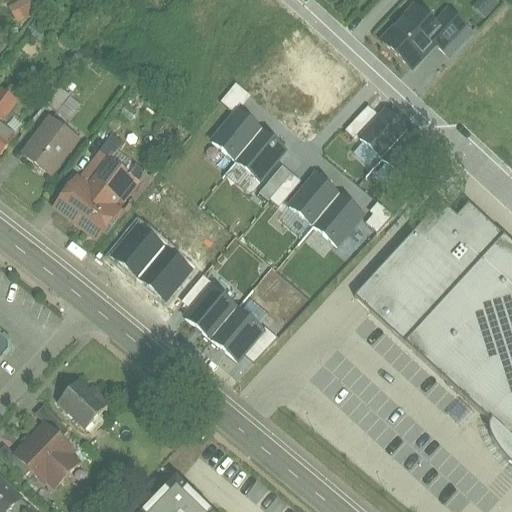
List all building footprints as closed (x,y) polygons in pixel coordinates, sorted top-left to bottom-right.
[(450,32),(416,2),(381,42),(415,72),(450,32)] [(228,95),(240,106),(243,109),(251,99),(236,86),(228,95)] [(0,155),(13,139),(0,128),(0,123),(16,102),(0,89),(0,155)] [(55,89),(43,105),(64,121),(76,105),(55,89)] [(220,105),(233,115),(240,106),(228,95),(220,105)] [(344,134),(352,142),(375,118),(367,111),(344,134)] [(380,164),(407,135),(385,113),(358,143),(380,164)] [(212,145),(236,165),(261,134),(238,114),(212,145)] [(26,154),(52,174),(78,140),(52,120),(26,154)] [(236,165),(259,185),(285,154),(261,134),(236,165)] [(380,164),(403,185),(408,180),(430,158),(407,135),(380,164)] [(408,180),(414,185),(437,163),(431,156),(430,158),(408,180)] [(76,177),(53,209),(96,240),(119,208),(114,204),(133,178),(107,160),(88,186),(76,177)] [(300,186),(281,170),(258,198),(278,212),(300,186)] [(285,211),(311,232),(338,199),(312,178),(285,211)] [(511,233),(466,190),(453,204),(440,192),(345,294),(478,418),(485,425),(490,442),(503,465),(511,473),(511,233)] [(338,199),(311,232),(336,253),(363,220),(338,199)] [(371,219),(364,227),(377,239),(393,221),(377,206),(369,215),(371,219)] [(108,247),(117,254),(136,229),(137,225),(129,219),(108,247)] [(117,254),(110,262),(137,284),(164,252),(136,229),(117,254)] [(192,275),(164,252),(137,284),(165,307),(172,299),(192,275)] [(172,299),(188,312),(208,288),(210,286),(194,273),(192,275),(172,299)] [(188,312),(181,321),(209,345),(236,312),(208,288),(188,312)] [(236,312),(209,345),(237,368),(244,359),(263,335),(236,312)] [(263,335),(244,359),(253,369),(277,341),(267,333),(263,335)] [(105,411),(79,388),(60,410),(86,433),(105,411)] [(33,418),(41,425),(60,442),(69,432),(42,408),(33,418)] [(41,425),(12,457),(26,470),(46,487),(47,486),(52,491),(78,462),(72,457),(74,455),(60,442),(41,425)] [(0,462),(18,479),(26,470),(12,457),(3,448),(0,451),(0,462)] [(40,511),(0,475),(0,511),(40,511)] [(207,511),(174,479),(141,511),(207,511)]
